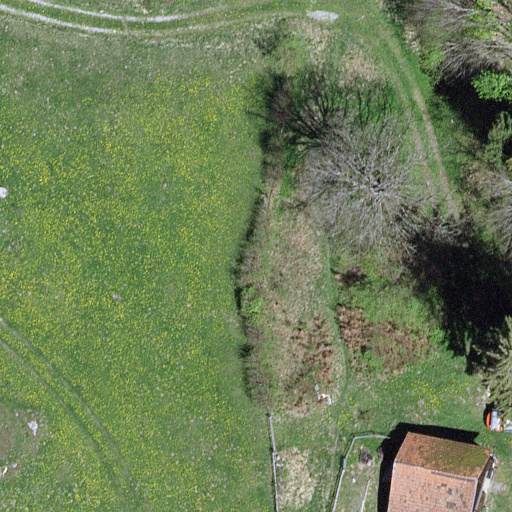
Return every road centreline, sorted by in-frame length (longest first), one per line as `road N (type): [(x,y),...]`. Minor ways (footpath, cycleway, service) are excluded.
road 1 (track): [(511,432),(423,123),(368,25),(336,7),(253,9),(177,27),(97,26),(0,7)]
road 2 (track): [(319,489),(346,359),(336,7)]
road 3 (track): [(0,334),(72,406),(138,511)]
